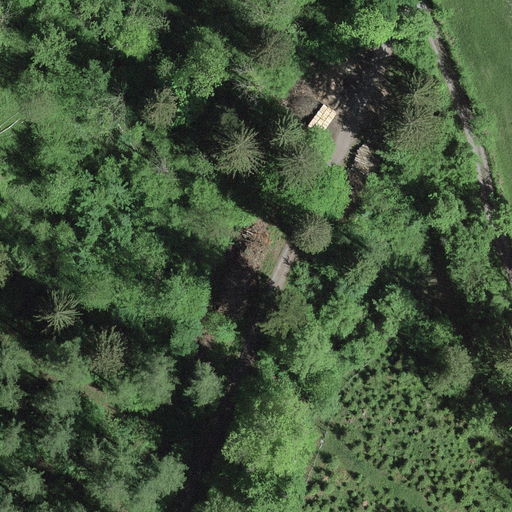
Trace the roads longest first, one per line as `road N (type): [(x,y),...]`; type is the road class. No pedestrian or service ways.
road 1 (track): [(419,0),(407,44),(199,511)]
road 2 (track): [(407,44),(435,120),(511,243)]
